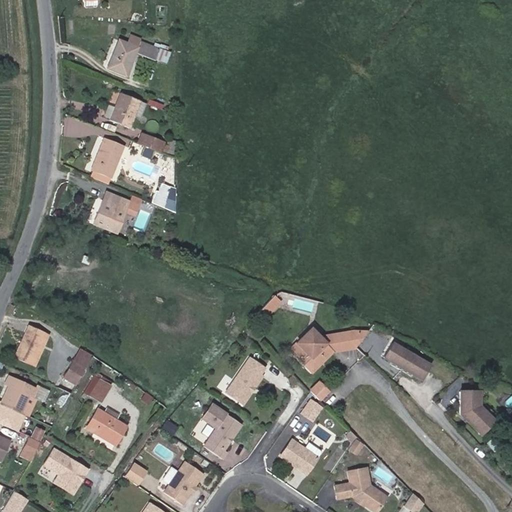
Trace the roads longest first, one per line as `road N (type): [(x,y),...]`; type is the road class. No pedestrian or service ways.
road 1 (residential): [(44,0),(44,180),(0,309)]
road 2 (unclassified): [(493,511),(378,379)]
